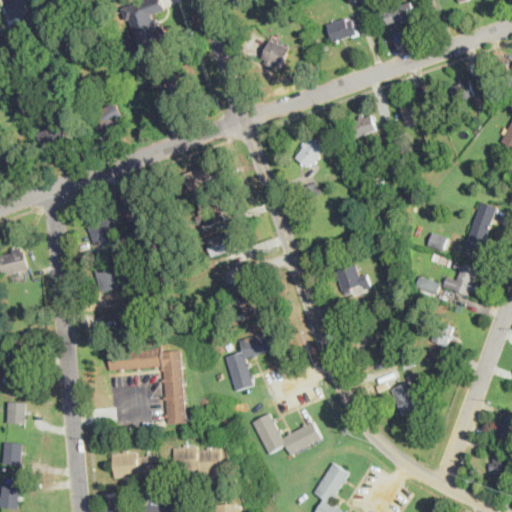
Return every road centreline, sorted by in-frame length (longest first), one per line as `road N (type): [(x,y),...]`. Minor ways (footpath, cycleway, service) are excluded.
road 1 (tertiary): [(511,511),(412,467),(352,404),(247,120)]
road 2 (residential): [(52,190),(81,511)]
road 3 (residential): [(511,25),(247,120)]
road 4 (residential): [(247,120),(52,190)]
road 5 (residential): [(511,297),(444,484)]
road 6 (tertiary): [(247,120),(204,0)]
